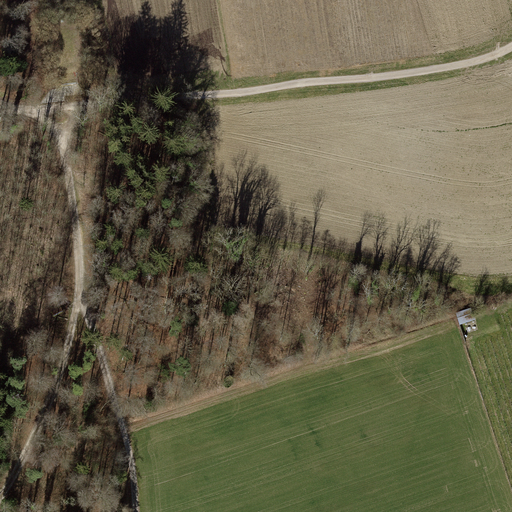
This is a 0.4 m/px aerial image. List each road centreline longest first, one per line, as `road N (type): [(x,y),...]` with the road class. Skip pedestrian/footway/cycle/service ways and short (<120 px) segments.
road 1 (track): [(511,43),(444,67),(33,109)]
road 2 (track): [(80,283),(131,449),(139,511)]
road 3 (track): [(0,501),(36,438),(69,352),(80,283)]
road 4 (track): [(62,138),(80,283)]
